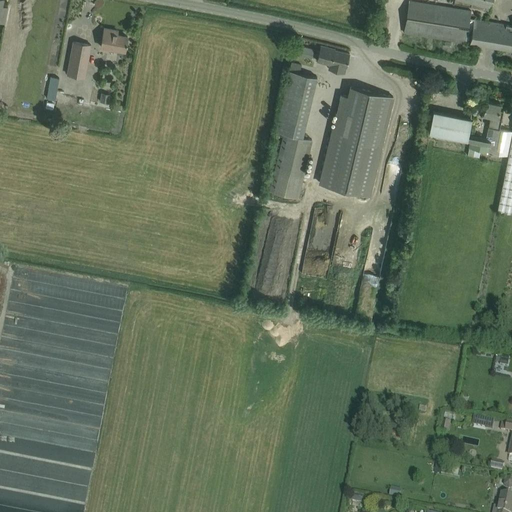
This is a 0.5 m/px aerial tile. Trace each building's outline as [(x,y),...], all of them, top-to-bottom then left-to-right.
[(408,0),(403,32),(511,49),(511,25),(469,18),(470,10),(408,0)] [(459,0),(485,6),(484,10),(490,11),(491,7),(490,6),(491,0),(459,0)] [(103,31),(100,46),(124,50),(125,44),(126,44),(127,42),(126,42),(127,36),(103,31)] [(73,40),(67,73),(84,77),(90,43),(73,40)] [(316,60),(329,63),(328,67),(344,72),(349,53),(320,45),(316,60)] [(288,69),(280,101),(273,130),(283,132),(269,190),(297,197),(311,138),(302,136),(316,76),(288,69)] [(58,77),(50,76),(46,97),(54,98),(58,77)] [(340,93),(319,182),(368,194),(392,96),(350,85),(348,95),(340,93)] [(507,155),(511,131),(511,130),(499,128),(502,110),(498,109),(500,103),(485,100),(482,110),(482,114),(489,116),(485,138),(467,134),(470,118),(432,110),(428,131),(466,139),(466,140),(469,140),(468,148),(507,155)] [(406,108),(406,116),(414,116),(415,108),(406,108)] [(511,131),(507,155),(497,210),(511,212),(511,131)] [(492,429),(494,421),(487,420),(485,428),(492,429)] [(443,421),(442,429),(449,430),(450,423),(443,421)] [(500,430),(511,432),(511,424),(502,422),(500,430)] [(504,463),(492,461),(491,468),(503,470),(504,463)] [(351,493),(350,501),(363,503),(364,496),(351,493)] [(494,507),(493,511),(511,511),(511,495),(501,494),(498,508),(494,507)]
